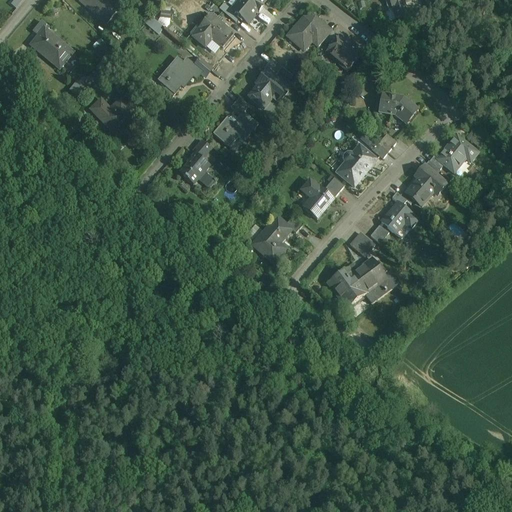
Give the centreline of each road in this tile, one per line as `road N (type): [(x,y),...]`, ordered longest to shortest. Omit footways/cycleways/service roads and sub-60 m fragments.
road 1 (residential): [(132,196),(268,311),(450,119),(454,103)]
road 2 (residential): [(132,196),(300,0)]
road 3 (residential): [(0,61),(132,196)]
road 4 (residential): [(320,0),(454,103)]
